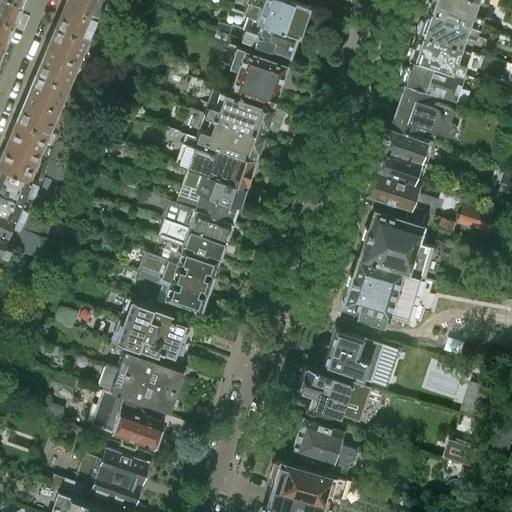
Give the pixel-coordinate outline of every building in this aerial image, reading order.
[(0,0),(0,48),(20,2),(14,0),(0,0)] [(70,0),(63,0),(54,21),(86,35),(96,11),(70,0)] [(100,0),(70,0),(96,11),(100,0)] [(297,32),(306,3),(297,0),(249,0),(245,13),(250,15),(254,16),(297,32)] [(478,25),(486,1),(483,0),(426,0),(425,6),(478,25)] [(425,6),(419,22),(416,30),(469,49),(478,25),(425,6)] [(289,54),(297,32),(254,16),(250,15),(242,38),(247,40),(287,54),(289,54)] [(54,21),(34,68),(66,82),(86,35),(54,21)] [(219,21),(216,28),(229,33),(232,25),(219,21)] [(416,30),(414,37),(407,55),(461,71),(469,49),(416,30)] [(287,54),(247,40),(244,47),(237,45),(228,70),(234,73),(230,84),(228,82),(219,79),(214,83),(214,85),(228,90),(271,105),(286,62),(285,62),(287,54)] [(405,81),(404,84),(435,94),(454,100),(462,75),(413,58),(410,65),(403,67),(400,75),(405,81)] [(34,68),(15,116),(46,130),(66,82),(34,68)] [(446,121),(451,109),(432,102),(435,94),(404,84),(403,85),(398,87),(396,93),(399,97),(394,111),(390,112),(388,118),(391,122),(389,125),(430,139),(434,130),(442,133),(447,134),(452,133),(454,127),(452,123),(446,121)] [(271,105),(228,90),(214,85),(205,110),(262,130),(265,121),(266,122),(269,118),(271,113),(270,106),(271,105)] [(262,130),(205,110),(196,136),(253,156),(256,146),(257,146),(261,142),(262,137),(262,131),(262,130)] [(0,165),(27,176),(42,140),(46,130),(15,116),(0,150),(0,165)] [(423,161),(430,139),(389,125),(384,123),(377,144),(423,161)] [(62,138),(55,135),(48,154),(55,156),(60,158),(67,140),(62,138)] [(243,185),(253,156),(196,136),(193,144),(182,140),(175,161),(184,164),(243,185)] [(377,144),(369,166),(416,182),(423,161),(377,144)] [(51,158),(46,173),(48,174),(60,179),(66,163),(51,158)] [(243,185),(184,164),(181,171),(203,179),(199,189),(237,203),(243,185)] [(33,189),(36,180),(27,176),(0,165),(0,203),(23,213),(25,207),(33,189)] [(412,191),(416,182),(369,166),(360,191),(431,213),(436,198),(412,191)] [(511,173),(506,172),(500,192),(511,195),(511,173)] [(45,177),(40,190),(52,195),(57,181),(45,177)] [(36,211),(43,193),(40,191),(33,189),(25,207),(36,211)] [(230,221),(237,203),(199,189),(196,200),(178,193),(175,201),(230,221)] [(230,221),(175,201),(166,197),(159,215),(186,225),(224,239),(230,221)] [(461,208),(456,221),(509,237),(511,226),(511,215),(464,198),(461,208)] [(443,202),(438,215),(440,216),(455,221),(456,221),(461,208),(443,202)] [(18,224),(23,213),(0,203),(0,231),(6,234),(10,224),(17,227),(18,224)] [(23,213),(18,224),(23,226),(40,233),(47,215),(39,212),(36,211),(25,207),(23,213)] [(425,244),(430,227),(430,226),(420,222),(422,215),(408,210),(405,218),(373,207),(372,210),(373,211),(367,226),(362,238),(364,238),(358,254),(357,253),(356,255),(420,277),(427,254),(425,254),(427,245),(425,244)] [(452,230),(455,221),(440,216),(437,226),(452,230)] [(218,256),(224,239),(186,225),(180,243),(218,256)] [(41,258),(47,235),(22,228),(15,250),(41,258)] [(6,234),(0,231),(0,251),(6,253),(9,247),(2,244),(6,234)] [(218,256),(180,243),(166,238),(163,246),(177,252),(174,260),(212,274),(218,256)] [(21,279),(28,262),(29,258),(17,253),(9,274),(21,279)] [(410,305),(420,277),(356,255),(355,258),(357,258),(351,274),(350,274),(347,283),(348,283),(343,299),(342,298),(341,301),(343,302),(338,314),(382,329),(386,316),(392,299),(410,305)] [(215,276),(211,275),(212,274),(174,260),(168,258),(161,276),(206,293),(209,286),(211,287),(215,276)] [(206,293),(161,276),(140,269),(137,276),(162,286),(157,300),(164,302),(165,299),(200,311),(206,293)] [(0,296),(10,300),(17,279),(3,275),(0,282),(0,296)] [(111,335),(111,337),(147,350),(149,345),(181,357),(193,324),(160,312),(162,307),(126,294),(125,296),(128,297),(114,336),(111,335)] [(370,380),(383,342),(333,325),(328,340),(327,343),(324,351),(320,363),(370,380)] [(44,345),(43,354),(57,355),(57,346),(44,345)] [(126,359),(122,369),(185,392),(189,381),(180,378),(182,374),(178,372),(180,369),(149,358),(149,357),(123,347),(120,357),(126,359)] [(353,401),(360,380),(304,362),(295,388),(302,390),(300,396),(307,398),(306,401),(314,404),(313,408),(322,411),(324,407),(338,411),(342,398),(353,401)] [(185,392),(122,369),(104,363),(97,383),(135,396),(136,394),(167,406),(168,402),(171,403),(173,398),(182,401),(185,392)] [(162,419),(142,412),(144,406),(139,405),(141,400),(122,394),(117,392),(116,393),(101,387),(90,419),(122,432),(119,441),(133,446),(135,445),(137,438),(153,444),(162,419)] [(42,404),(31,400),(29,407),(40,411),(42,404)] [(473,402),(470,412),(483,416),(486,406),(473,402)] [(353,447),(339,442),(343,429),(302,416),(289,454),(344,472),(348,460),(353,458),(355,452),(353,447)] [(511,449),(511,418),(505,417),(498,446),(511,449)] [(148,459),(116,448),(119,441),(97,433),(95,441),(106,445),(101,456),(86,451),(83,461),(98,467),(140,483),(148,459)] [(449,440),(444,454),(475,464),(479,449),(449,440)] [(343,476),(336,473),(279,456),(279,458),(277,457),(271,460),(269,469),(272,476),(273,476),(263,507),(261,508),(259,511),(323,511),(330,493),(338,495),(343,476)] [(140,483),(98,467),(83,461),(79,471),(95,478),(91,489),(133,505),(140,483)] [(80,493),(83,483),(53,472),(50,482),(80,493)] [(120,511),(73,495),(58,489),(50,511),(120,511)]
